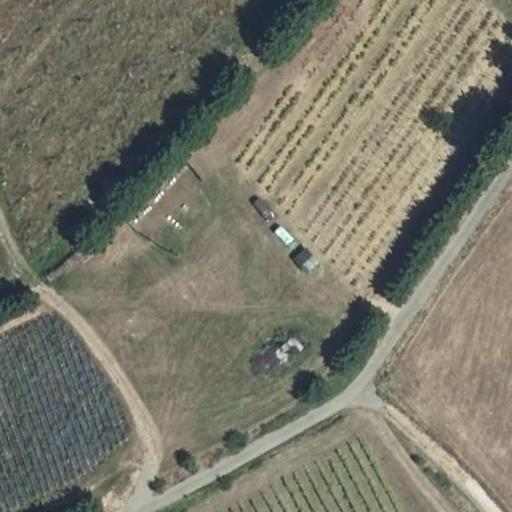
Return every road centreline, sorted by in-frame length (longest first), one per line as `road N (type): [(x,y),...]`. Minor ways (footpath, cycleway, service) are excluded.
road 1 (track): [(0,223),(18,269),(79,323),(143,411),(154,453),(142,507)]
road 2 (track): [(511,165),(357,388)]
road 3 (track): [(357,388),(131,511)]
road 4 (track): [(357,388),(387,406),(495,511)]
